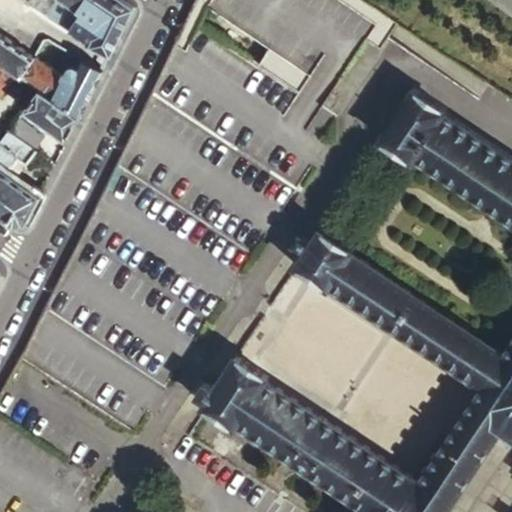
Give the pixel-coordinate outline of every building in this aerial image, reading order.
[(31,0),(27,3),(45,15),(51,6),(55,0),(77,0),(78,1),(78,0),(31,0)] [(58,0),(55,0),(51,6),(65,15),(70,8),(58,0)] [(134,9),(119,0),(78,0),(78,1),(77,0),(58,0),(70,8),(76,5),(95,18),(94,20),(108,29),(111,31),(120,36),(134,9)] [(70,8),(65,15),(59,24),(92,47),(110,55),(120,36),(111,31),(108,29),(94,20),(95,18),(76,5),(70,8)] [(51,6),(45,15),(59,24),(65,15),(51,6)] [(17,73),(21,76),(33,58),(0,34),(0,61),(5,65),(17,73)] [(83,59),(70,51),(63,63),(68,66),(70,66),(72,65),(74,65),(79,68),(83,59)] [(78,116),(102,69),(83,59),(79,68),(74,65),(72,65),(70,66),(68,66),(67,68),(61,80),(33,58),(21,76),(39,88),(78,116)] [(0,96),(17,73),(5,65),(0,72),(0,96)] [(78,116),(39,88),(23,109),(66,140),(78,116)] [(511,158),(443,113),(445,110),(413,88),(379,138),(412,160),(413,158),(489,208),(511,223),(511,335),(501,353),(350,253),(351,250),(319,228),(309,243),(298,236),(292,244),(303,251),(294,265),(328,286),(328,285),(479,385),(416,480),(264,380),(267,376),(235,355),(223,372),(215,366),(196,394),(205,400),(202,405),(234,427),(237,423),(364,508),(361,511),(444,511),(501,427),(511,434),(511,158)] [(17,117),(8,130),(34,149),(43,136),(17,117)] [(8,130),(0,140),(0,214),(13,225),(24,222),(37,195),(15,179),(7,173),(18,158),(26,164),(36,151),(34,149),(8,130)] [(15,179),(26,164),(18,158),(7,173),(15,179)]
